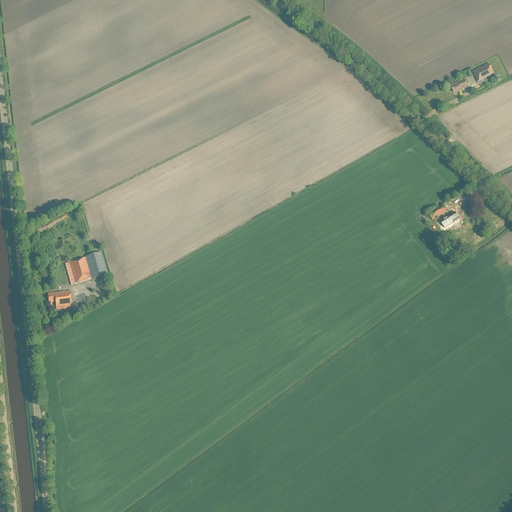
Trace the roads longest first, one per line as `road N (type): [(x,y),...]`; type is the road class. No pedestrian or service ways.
road 1 (tertiary): [(47,511),(0,80)]
road 2 (unclassified): [(511,217),(353,65),(271,0)]
